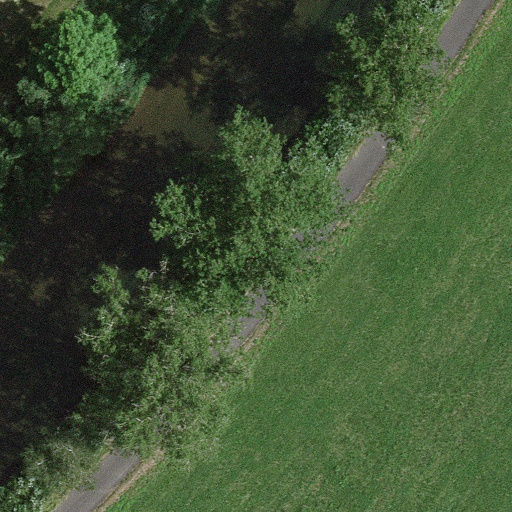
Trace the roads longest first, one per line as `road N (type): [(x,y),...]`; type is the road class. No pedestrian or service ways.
road 1 (track): [(472,0),(345,194),(140,448),(75,511)]
road 2 (track): [(112,0),(0,125)]
